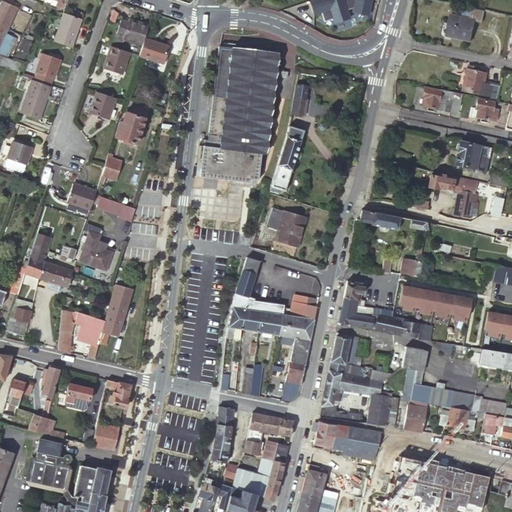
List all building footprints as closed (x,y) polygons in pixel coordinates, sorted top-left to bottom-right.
[(368,16),(371,0),(314,0),(310,2),(314,15),(321,13),(324,22),(333,20),(334,24),(350,18),(347,10),(353,8),(352,12),(368,16)] [(1,1),(0,2),(0,55),(7,58),(17,36),(7,32),(18,7),(1,1)] [(57,2),(54,10),(63,13),(64,11),(66,6),(57,2)] [(53,39),(71,46),(82,17),(64,11),(63,13),(61,18),(53,39)] [(450,16),(447,25),(450,26),(448,37),(468,41),(472,21),(480,23),(482,13),(470,11),(468,20),(450,16)] [(145,40),(150,26),(130,20),(129,22),(122,20),(117,35),(125,37),(123,40),(143,46),(145,40)] [(31,43),(23,40),(18,50),(26,54),(31,43)] [(169,48),(145,40),(143,46),(140,56),(164,64),(169,48)] [(129,52),(111,46),(104,69),(122,75),(129,52)] [(274,55),(217,47),(201,176),(254,183),(257,154),(261,155),(274,55)] [(36,76),(35,79),(51,85),(54,77),(55,77),(59,64),(56,62),(58,57),(43,51),(37,70),(38,71),(36,76)] [(0,55),(0,65),(23,74),(23,72),(26,66),(12,60),(7,58),(0,55)] [(479,95),(478,99),(494,102),(497,86),(482,82),(484,75),(464,71),(459,91),(479,95)] [(274,73),(273,79),(284,81),(285,74),(274,73)] [(53,87),(33,80),(22,112),(41,119),(53,87)] [(306,87),(295,85),(289,113),(303,116),(306,101),(304,100),(306,87)] [(424,108),(450,113),(453,99),(459,100),(460,95),(452,93),(451,95),(426,90),(424,99),(426,100),(424,108)] [(115,97),(98,91),(90,113),(107,119),(115,97)] [(453,99),(450,113),(456,115),(459,100),(453,99)] [(494,104),(478,101),(477,111),(479,111),(476,119),(490,122),(494,104)] [(135,106),(133,114),(142,117),(145,110),(135,106)] [(142,117),(133,114),(127,112),(122,123),(121,122),(115,137),(121,139),(119,144),(127,147),(128,143),(138,146),(147,119),(142,117)] [(270,187),(279,189),(284,191),(302,130),(287,126),(286,135),(284,140),(270,187)] [(30,149),(11,143),(4,160),(23,167),(30,149)] [(476,171),(475,175),(484,177),(489,150),(459,144),(454,166),(476,171)] [(106,157),(104,167),(101,175),(104,177),(114,180),(120,161),(110,158),(106,157)] [(452,178),(439,175),(438,177),(430,176),(427,188),(435,190),(436,188),(456,192),(451,216),(466,219),(467,216),(473,217),(476,204),(472,203),(474,195),(472,195),(474,183),(452,178)] [(487,185),(504,189),(506,182),(489,178),(487,185)] [(89,210),(94,195),(95,192),(72,185),(66,202),(89,210)] [(119,212),(121,206),(102,199),(100,205),(119,212)] [(494,200),(490,216),(500,218),(503,201),(494,200)] [(425,203),(414,201),(413,208),(424,210),(425,203)] [(100,205),(98,209),(118,216),(119,212),(100,205)] [(129,209),(121,206),(119,212),(118,216),(117,217),(117,219),(124,222),(125,220),(129,209)] [(277,229),(275,234),(286,238),(285,241),(296,244),(304,217),(271,207),(266,225),(277,229)] [(367,211),(360,210),(358,221),(372,224),(372,226),(397,232),(400,218),(367,211)] [(428,231),(427,223),(410,220),(408,228),(428,231)] [(98,238),(101,231),(84,225),(82,233),(88,235),(98,238)] [(88,235),(79,263),(105,271),(111,254),(102,252),(103,247),(96,244),(98,238),(88,235)] [(38,245),(37,250),(45,253),(48,245),(39,242),(38,245)] [(438,254),(448,256),(449,247),(441,244),(439,251),(438,254)] [(31,247),(26,262),(23,270),(22,274),(37,279),(42,263),(45,253),(37,250),(31,247)] [(72,262),(75,251),(70,249),(69,252),(66,260),(72,262)] [(66,260),(69,252),(64,250),(61,258),(66,260)] [(246,301),(254,275),(258,262),(246,259),(245,261),(242,271),(238,283),(230,307),(232,308),(244,310),(261,312),(281,315),(282,306),(246,301)] [(383,259),(381,273),(387,274),(390,260),(383,259)] [(401,261),(399,275),(401,276),(411,277),(413,263),(413,262),(401,261)] [(42,263),(37,279),(46,282),(51,266),(42,263)] [(503,267),(494,265),(490,284),(499,286),(503,267)] [(57,286),(60,287),(65,270),(51,266),(46,282),(57,286)] [(511,269),(503,267),(499,286),(508,288),(511,269)] [(22,274),(23,270),(20,269),(15,268),(8,292),(16,295),(22,274)] [(67,290),(72,272),(65,270),(60,287),(67,290)] [(45,287),(47,290),(55,292),(57,286),(46,282),(45,287)] [(346,282),(342,299),(359,302),(361,295),(362,295),(364,286),(346,282)] [(131,291),(114,286),(103,323),(101,332),(110,334),(118,336),(131,291)] [(419,289),(401,286),(398,304),(401,305),(411,306),(410,311),(414,312),(415,307),(419,289)] [(436,293),(419,289),(415,307),(419,308),(428,310),(427,315),(431,315),(432,310),(436,293)] [(453,296),(436,293),(432,310),(436,311),(445,313),(445,318),(449,319),(449,314),(453,296)] [(304,319),(306,307),(304,306),(305,298),(293,296),(289,317),(304,319)] [(470,299),(453,296),(449,314),(453,314),(463,316),(462,321),(466,322),(470,299)] [(64,297),(61,309),(67,310),(70,299),(64,297)] [(342,299),(337,324),(369,330),(371,320),(370,320),(363,318),(353,316),(355,307),(358,308),(359,302),(342,299)] [(14,300),(12,308),(30,311),(32,303),(14,300)] [(313,320),(315,308),(306,307),(304,319),(313,320)] [(353,316),(363,318),(364,309),(362,309),(358,308),(355,307),(353,316)] [(6,325),(26,329),(30,311),(12,308),(6,325)] [(244,310),(232,308),(227,329),(233,330),(240,332),(244,310)] [(58,332),(57,351),(70,354),(67,345),(69,324),(68,311),(67,310),(61,309),(60,310),(58,332)] [(363,318),(370,320),(372,311),(364,309),(363,318)] [(261,312),(244,310),(240,332),(258,334),(261,312)] [(370,320),(371,320),(376,321),(377,317),(381,317),(382,313),(372,311),(370,320)] [(282,316),(281,315),(261,312),(258,334),(278,338),(282,316)] [(503,316),(486,312),(482,330),(486,331),(496,332),(495,337),(499,338),(500,333),(503,316)] [(103,323),(76,314),(74,322),(78,324),(74,339),(89,344),(85,358),(93,360),(98,343),(101,332),(103,323)] [(308,343),(313,320),(304,319),(289,317),(282,316),(278,338),(294,340),(308,343)] [(511,317),(503,316),(500,333),(503,334),(511,335),(511,339),(511,341),(511,340),(511,317)] [(376,321),(374,331),(379,332),(382,318),(381,317),(377,317),(376,321)] [(430,342),(431,341),(431,336),(433,326),(409,322),(391,319),(382,318),(379,332),(400,336),(400,337),(430,342)] [(233,330),(231,340),(240,341),(240,332),(233,330)] [(101,332),(98,343),(107,346),(110,334),(101,332)] [(335,333),(327,372),(363,380),(365,370),(356,368),(351,367),(353,356),(357,338),(335,333)] [(303,367),(308,343),(294,340),(290,364),(303,367)] [(439,342),(436,342),(435,347),(444,352),(446,344),(439,342)] [(446,344),(444,352),(444,355),(450,356),(453,345),(446,344)] [(255,359),(256,347),(251,346),(250,349),(249,348),(247,356),(252,357),(251,358),(255,359)] [(402,365),(402,368),(406,369),(416,371),(421,372),(422,372),(426,353),(420,351),(420,350),(405,348),(402,365)] [(511,355),(470,348),(469,352),(470,353),(482,355),(480,363),(480,364),(511,369),(511,355)] [(0,378),(3,379),(11,355),(0,352),(0,378)] [(482,355),(470,353),(469,361),(480,363),(482,355)] [(384,377),(386,379),(402,368),(402,365),(389,362),(386,367),(384,377)] [(299,388),(303,367),(290,364),(288,371),(285,384),(299,388)] [(51,398),(60,370),(48,367),(48,370),(44,369),(42,375),(42,376),(45,376),(44,381),(40,395),(43,396),(42,398),(45,399),(46,396),(51,398)] [(365,370),(363,380),(370,381),(372,371),(372,368),(366,367),(365,370)] [(414,383),(416,371),(406,369),(401,393),(407,394),(409,381),(414,383)] [(246,370),(245,378),(253,379),(254,372),(246,370)] [(370,381),(381,384),(383,374),(382,373),(376,373),(372,371),(370,381)] [(471,412),(474,398),(442,391),(444,384),(435,383),(433,390),(418,386),(421,372),(416,371),(414,383),(411,400),(416,401),(438,405),(443,406),(460,409),(471,412)] [(251,397),(257,398),(260,373),(254,372),(253,379),(251,397)] [(327,372),(318,417),(347,422),(348,414),(336,412),(338,399),(339,395),(340,389),(372,395),(378,396),(379,392),(381,384),(370,381),(363,380),(327,372)] [(220,391),(227,392),(229,377),(222,376),(220,391)] [(18,405),(25,382),(13,378),(8,394),(14,396),(11,404),(18,405)] [(245,378),(242,395),(251,397),(253,379),(245,378)] [(129,384),(107,379),(106,385),(115,387),(115,390),(113,390),(112,394),(110,394),(108,402),(122,406),(124,406),(129,384)] [(400,399),(410,401),(411,400),(414,383),(409,381),(407,394),(401,393),(400,399)] [(28,382),(25,392),(32,394),(35,385),(28,382)] [(87,399),(88,399),(90,388),(68,383),(63,401),(64,402),(72,404),(73,400),(77,401),(78,397),(87,399)] [(372,395),(370,404),(389,408),(391,394),(379,392),(378,396),(372,395)] [(503,419),(505,408),(506,406),(480,401),(480,397),(474,396),(474,398),(471,412),(485,415),(493,417),(503,419)] [(64,402),(64,404),(83,408),(85,407),(87,399),(78,397),(77,401),(73,400),(72,404),(64,402)] [(408,407),(403,430),(421,433),(425,410),(415,408),(416,401),(411,400),(410,401),(409,407),(408,407)] [(370,404),(368,414),(394,419),(395,409),(389,408),(370,404)] [(233,409),(234,408),(219,405),(218,409),(218,413),(219,413),(232,415),(233,409)] [(29,430),(42,433),(46,417),(48,408),(49,406),(45,406),(42,416),(34,415),(31,424),(29,430)] [(460,409),(443,406),(439,425),(456,428),(460,409)] [(511,420),(511,409),(505,408),(503,419),(505,419),(511,420)] [(485,415),(471,412),(460,409),(456,428),(472,432),(475,420),(484,421),(485,415)] [(271,416),(251,411),(248,427),(260,429),(268,431),(271,416)] [(348,414),(347,422),(359,423),(360,414),(349,412),(348,414)] [(232,415),(219,413),(218,422),(231,425),(232,415)] [(367,420),(366,425),(392,429),(394,419),(368,414),(367,420)] [(491,425),(493,417),(485,415),(484,421),(483,424),(491,425)] [(293,420),(271,416),(268,431),(290,435),(293,420)] [(46,417),(42,433),(68,439),(68,435),(69,433),(54,429),(57,420),(46,417)] [(505,419),(503,419),(493,417),(491,425),(503,428),(505,419)] [(502,437),(511,438),(511,420),(505,419),(503,428),(502,437)] [(349,427),(318,421),(313,442),(347,449),(347,451),(375,457),(376,455),(377,451),(380,432),(349,427)] [(231,425),(218,422),(217,422),(215,432),(229,435),(231,425)] [(91,445),(101,447),(113,450),(118,427),(97,423),(95,431),(91,445)] [(260,429),(248,427),(246,439),(256,441),(257,437),(259,438),(260,429)] [(85,429),(82,442),(91,445),(95,431),(85,429)] [(227,449),(229,435),(215,432),(214,440),(213,447),(227,449)] [(246,439),(244,450),(255,452),(256,452),(257,448),(259,438),(257,437),(256,441),(246,439)] [(112,469),(97,465),(96,467),(84,464),(76,494),(71,487),(75,468),(72,462),(66,461),(66,460),(68,460),(69,460),(70,459),(72,458),(72,456),(71,454),(70,453),(69,453),(67,453),(65,453),(65,454),(65,455),(65,456),(59,455),(61,444),(40,439),(29,483),(51,488),(61,491),(67,499),(66,505),(70,507),(68,511),(102,511),(107,495),(105,494),(112,469)] [(274,459),(285,461),(289,445),(266,440),(264,449),(262,458),(273,460),(274,459)] [(227,449),(213,447),(209,459),(225,462),(227,449)] [(259,458),(262,458),(264,449),(257,448),(256,452),(255,452),(254,455),(259,458)] [(0,483),(10,453),(0,449),(0,483)] [(476,511),(485,473),(395,454),(387,493),(371,490),(366,511),(476,511)] [(264,497),(274,500),(285,461),(274,459),(273,460),(262,458),(258,475),(268,478),(265,494),(264,497)] [(319,464),(309,462),(305,482),(296,511),(313,511),(326,471),(318,469),(319,464)] [(224,477),(234,479),(237,469),(238,465),(228,463),(227,466),(224,477)] [(258,493),(265,494),(268,478),(258,475),(237,469),(234,479),(233,486),(258,493)] [(233,486),(234,479),(224,477),(222,484),(233,487),(233,486)] [(497,493),(511,496),(511,492),(511,483),(500,480),(497,493)] [(211,511),(219,486),(215,485),(203,481),(199,494),(205,495),(200,511),(194,510),(193,511),(211,511)] [(219,506),(227,508),(233,487),(222,484),(219,494),(222,495),(219,506)] [(233,487),(227,508),(240,511),(253,511),(258,493),(233,486),(233,487)] [(68,511),(70,507),(66,505),(58,504),(58,505),(53,504),(52,506),(47,504),(41,503),(39,511),(68,511)]
